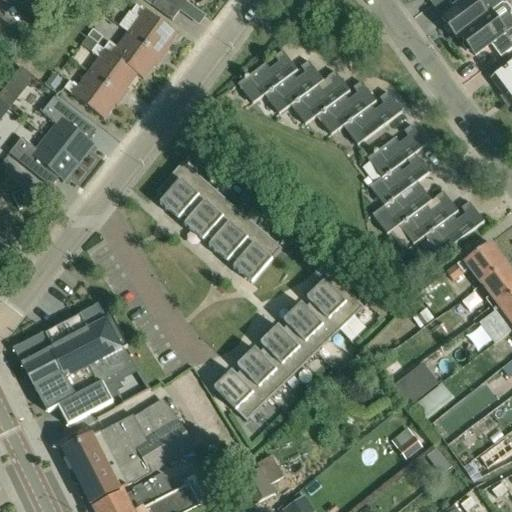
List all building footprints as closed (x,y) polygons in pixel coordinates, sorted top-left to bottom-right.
[(131,0),(117,0),(113,6),(123,13),(132,1),(131,0)] [(180,11),(164,0),(156,0),(152,6),(172,21),(180,11)] [(187,2),(184,0),(164,0),(180,11),(187,2)] [(459,37),(503,5),(502,5),(502,0),(450,0),(456,8),(441,20),(445,25),(443,29),(447,34),(452,34),(456,40),(460,38),(459,37)] [(474,58),(490,46),(500,59),(511,50),(511,18),(510,16),(511,12),(506,5),(503,5),(459,37),(460,38),(463,42),(461,46),(466,52),(470,52),(474,58)] [(128,35),(160,58),(177,35),(147,13),(146,13),(136,6),(130,14),(139,20),(128,35)] [(87,38),(97,45),(102,39),(92,31),(87,38)] [(160,58),(128,35),(117,50),(109,44),(103,51),(136,77),(143,82),(160,58)] [(120,99),(136,77),(103,51),(86,39),(81,45),(100,59),(88,75),(120,99)] [(296,71),(286,57),(269,70),(265,65),(237,86),(252,106),(264,97),(291,75),(296,71)] [(511,65),(491,81),(506,102),(511,97),(511,65)] [(322,82),(311,67),(295,81),(291,75),(264,97),(278,116),(290,107),(318,85),(322,82)] [(10,81),(0,94),(0,103),(9,111),(24,92),(34,79),(20,69),(10,81)] [(120,99),(88,75),(79,89),(71,83),(65,91),(73,97),(73,98),(104,121),(120,99)] [(348,92),(338,78),(322,91),(318,85),(290,107),(305,127),(317,118),(344,96),(348,92)] [(375,103),(364,88),(348,101),(344,96),(317,118),(331,137),(343,128),(370,106),(375,103)] [(75,130),(82,121),(54,99),(42,115),(57,127),(48,139),(79,164),(94,145),(75,130)] [(402,114),(390,99),(374,111),(370,106),(343,128),(357,147),(402,114)] [(0,103),(0,141),(0,140),(0,122),(9,111),(0,103)] [(426,147),(415,132),(399,145),(394,139),(367,160),(381,179),(398,167),(414,156),(426,147)] [(79,164),(48,139),(38,152),(22,139),(10,155),(37,177),(45,168),(64,183),(79,164)] [(428,175),(417,160),(401,172),(398,167),(381,179),(369,188),(383,207),(400,196),(416,184),(428,175)] [(182,164),(156,194),(163,201),(159,205),(178,222),(182,217),(181,216),(208,186),(182,164)] [(207,238),(206,238),(232,207),(208,186),(181,216),(182,217),(188,222),(184,227),(203,243),(207,238)] [(426,206),(430,202),(420,189),(403,201),(400,196),(383,207),(371,216),(386,236),(398,227),(426,206)] [(31,207),(25,192),(14,196),(20,212),(31,207)] [(456,212),(446,198),(430,211),(426,206),(398,227),(412,246),(424,238),(452,216),(456,212)] [(227,264),(231,259),(230,259),(256,229),(232,207),(206,238),(207,238),(212,243),(208,248),(227,264)] [(484,223),(472,208),(456,221),(452,216),(424,238),(438,257),(484,223)] [(38,224),(35,218),(30,220),(32,226),(38,224)] [(256,229),(230,259),(231,259),(237,265),(233,269),(251,285),(282,250),(256,229)] [(481,286),(481,285),(507,266),(490,244),(465,263),(463,261),(446,274),(452,282),(469,270),(481,286)] [(511,273),(507,266),(481,285),(490,296),(485,300),(493,311),(498,307),(496,305),(510,296),(511,299),(511,273)] [(311,304),(312,304),(339,332),(363,309),(335,280),(328,287),(324,283),(306,300),(311,304)] [(511,299),(510,296),(496,305),(498,307),(493,311),(501,321),(506,318),(511,326),(511,299)] [(316,355),(339,332),(312,304),(311,304),(305,310),(301,305),(283,323),(288,327),(288,326),(316,355)] [(18,348),(13,350),(14,352),(21,365),(21,366),(22,368),(34,391),(35,393),(36,393),(47,414),(58,409),(68,428),(112,404),(111,402),(104,389),(112,386),(116,394),(123,390),(119,383),(138,373),(123,350),(127,348),(111,319),(106,321),(98,306),(94,308),(71,320),(68,321),(68,322),(42,335),(40,336),(40,337),(18,348)] [(264,350),(265,349),(293,377),(316,355),(288,326),(288,327),(282,332),(278,328),(260,345),(264,350)] [(241,372),(242,371),(270,400),(293,377),(265,349),(264,350),(259,355),(254,350),(237,368),(241,372)] [(511,362),(503,370),(509,379),(511,376),(511,362)] [(246,423),(270,400),(242,371),(241,372),(236,378),(231,373),(214,390),(246,423)] [(427,395),(411,374),(394,387),(410,408),(427,395)] [(421,425),(454,400),(442,384),(409,409),(421,425)] [(79,444),(64,451),(92,505),(132,485),(133,487),(152,475),(151,474),(165,466),(187,452),(193,448),(171,411),(162,401),(134,418),(133,416),(79,444)] [(461,409),(435,422),(442,434),(467,420),(461,409)] [(235,482),(249,508),(275,494),(270,485),(283,478),(271,456),(256,465),(259,469),(235,482)] [(162,475),(148,481),(132,490),(133,492),(124,497),(122,494),(93,509),(94,511),(191,511),(216,500),(202,473),(187,481),(190,485),(172,495),(162,475)] [(497,499),(507,492),(502,485),(492,492),(497,499)] [(314,511),(304,497),(282,511),(281,511),(314,511)] [(467,511),(476,506),(471,499),(461,506),(465,511),(467,511)]
